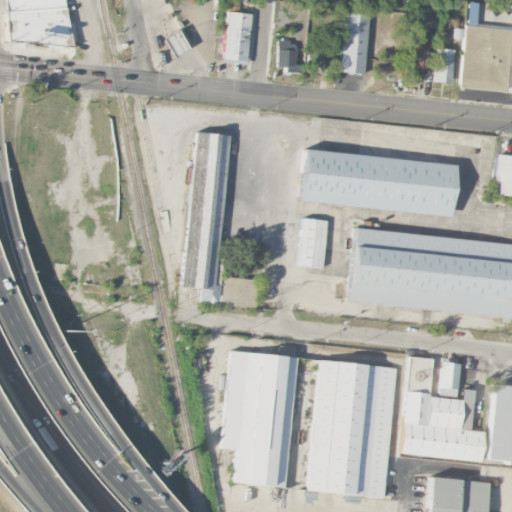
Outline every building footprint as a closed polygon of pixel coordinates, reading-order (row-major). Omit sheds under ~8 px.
[(62,0),(2,0),(5,40),(36,44),(56,47),(71,48),(62,0)] [(423,68),(427,27),(433,28),(435,11),(419,10),(417,27),(409,26),(405,66),(423,68)] [(246,63),(248,14),(224,12),(222,62),(246,63)] [(455,88),(502,92),(509,30),(473,26),(474,14),(463,13),(455,88)] [(338,73),(362,74),(366,15),(342,14),(338,73)] [(171,57),(186,49),(176,31),(161,39),(171,57)] [(295,41),(276,41),(275,70),(294,70),(295,41)] [(322,74),(323,49),(306,49),(305,73),(322,74)] [(430,82),(448,83),(449,50),(431,49),(430,82)] [(226,136),(193,133),(180,288),(199,289),(197,303),(217,304),(219,286),(213,286),(226,136)] [(297,203),(449,216),(453,164),(302,151),(297,203)] [(490,183),(495,184),(494,195),(509,197),(510,185),(511,185),(511,156),(493,154),(490,183)] [(322,268),(323,220),(299,219),(297,267),(322,268)] [(344,303),(511,318),(511,244),(352,229),(344,303)] [(254,307),(254,279),(220,278),(219,307),(254,307)] [(294,358),(281,488),(230,483),(234,450),(217,449),(226,351),(294,358)] [(395,453),(405,356),(430,358),(426,397),(457,400),(458,389),(471,390),(467,430),(480,432),(477,462),(395,453)] [(316,360),(394,368),(381,498),(303,490),(316,360)] [(457,364),(453,397),(436,395),(439,362),(457,364)] [(511,387),(511,462),(483,459),(491,385),(511,387)] [(423,511),(427,478),(486,484),(483,511),(423,511)]
